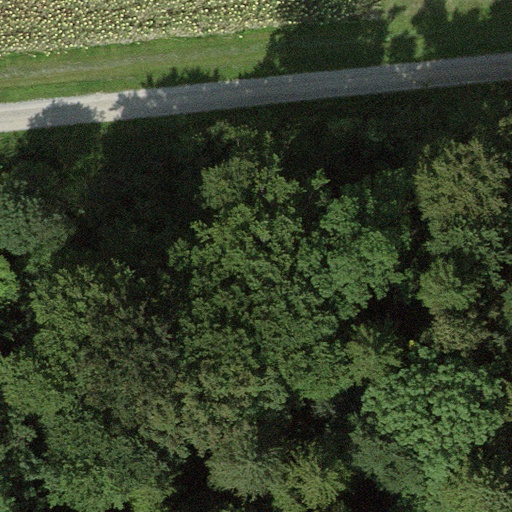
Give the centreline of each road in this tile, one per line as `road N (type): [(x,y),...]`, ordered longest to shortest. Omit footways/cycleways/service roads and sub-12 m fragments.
road 1 (track): [(511,68),(0,120)]
road 2 (track): [(262,93),(321,267),(347,511)]
